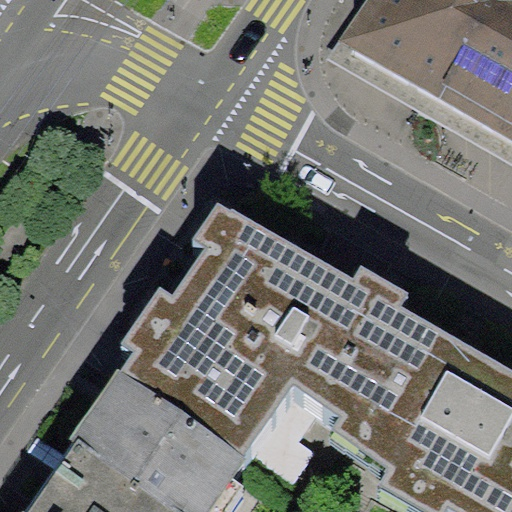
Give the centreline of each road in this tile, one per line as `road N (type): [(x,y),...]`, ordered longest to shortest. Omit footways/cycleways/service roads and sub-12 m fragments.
road 1 (secondary): [(511,274),(203,95)]
road 2 (primary): [(0,387),(203,95)]
road 3 (primary): [(203,95),(51,0)]
